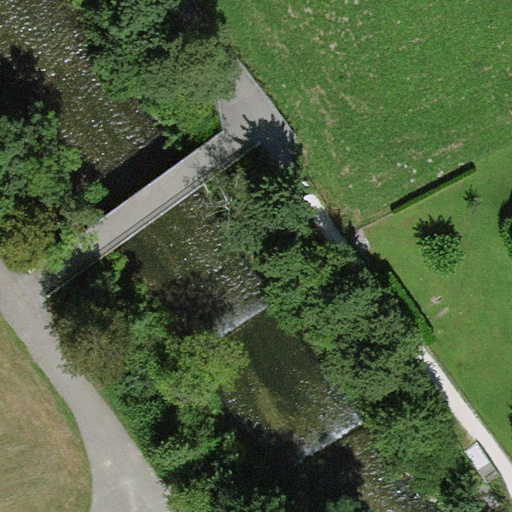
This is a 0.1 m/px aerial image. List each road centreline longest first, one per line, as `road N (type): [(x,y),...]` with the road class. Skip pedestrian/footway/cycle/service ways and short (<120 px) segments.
road 1 (track): [(39,282),(263,120)]
road 2 (track): [(14,301),(149,511)]
road 3 (track): [(263,120),(183,0)]
